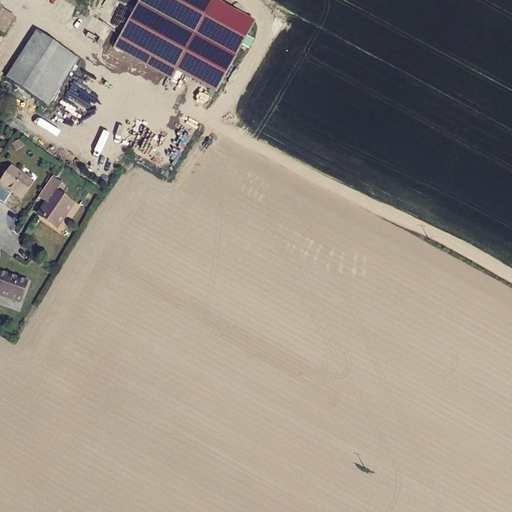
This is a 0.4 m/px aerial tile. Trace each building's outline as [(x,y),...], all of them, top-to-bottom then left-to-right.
[(7,0),(0,13),(0,21),(9,27),(21,6),(10,0),(7,0)] [(139,0),(122,31),(178,63),(218,87),(258,17),(229,0),(139,0)] [(40,26),(22,54),(64,78),(81,53),(40,26)] [(128,46),(133,37),(122,31),(117,40),(128,46)] [(154,50),(133,37),(128,46),(149,58),(154,50)] [(9,71),(50,99),(64,78),(22,54),(9,71)] [(11,185),(25,194),(36,178),(14,163),(1,181),(9,187),(11,185)] [(41,213),(60,226),(77,201),(60,190),(65,182),(55,175),(41,195),(49,201),(41,213)] [(0,289),(23,299),(31,279),(1,265),(0,268),(0,289)]
